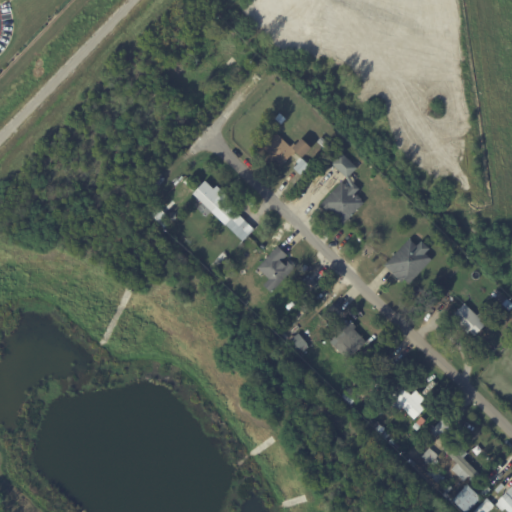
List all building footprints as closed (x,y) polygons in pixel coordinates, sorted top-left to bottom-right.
[(221,32),(245,54),(232,68),(218,55),(224,49),(214,39),(221,32)] [(279,112),(286,118),(281,123),(275,118),(279,112)] [(296,153),(295,154),(293,151),(281,164),(263,146),(276,132),(290,145),(292,143),(295,145),(302,137),(312,147),(303,156),(298,151),(296,153)] [(322,135),(327,140),(322,145),(317,141),(322,135)] [(352,172),(349,175),(354,183),(360,188),(354,194),(355,193),(357,194),(361,197),(362,199),(364,202),(342,225),(332,216),(334,214),(328,209),(327,210),(320,203),(342,180),(344,183),(346,183),(350,186),(351,186),(346,177),(331,163),(341,152),(357,167),(352,172)] [(309,164),(300,174),(293,167),(298,162),(296,160),(300,156),(309,164)] [(213,188),(216,185),(225,194),(223,197),(237,211),(224,224),(210,210),(205,216),(196,207),(202,201),(193,193),(205,180),(213,188)] [(383,264),(409,237),(417,245),(422,240),(430,248),(425,253),(432,259),(409,282),(405,278),(402,281),(383,264)] [(278,245),(288,255),(283,260),(285,263),(288,260),(295,267),(272,291),(264,283),(269,278),(258,266),(278,245)] [(214,264),(219,258),(223,262),(218,267),(214,264)] [(499,291),(502,294),(503,294),(510,300),(505,306),(498,300),(499,298),(496,295),(499,291)] [(464,303),(476,314),(483,307),(493,316),(474,335),(469,331),(467,333),(457,323),(459,321),(453,315),(464,303)] [(341,312),(330,322),(322,314),(333,304),(341,312)] [(332,329),(344,317),(348,320),(350,318),(357,325),(354,327),(366,340),(352,354),(348,351),(344,354),(329,339),(335,332),(332,329)] [(298,332),(307,343),(299,349),(291,338),(298,332)] [(381,365),(392,374),(382,385),(370,374),(380,363),(381,365)] [(424,398),(419,403),(424,408),(414,419),(402,407),(397,412),(382,398),(398,382),(411,395),(416,390),(424,398)] [(449,424),(439,434),(432,427),(442,417),(449,424)] [(457,443),(468,454),(464,458),(481,475),(474,481),(468,475),(463,480),(451,468),(456,462),(442,448),(448,442),(453,447),(457,443)] [(438,455),(430,464),(421,456),(429,447),(438,455)] [(408,463),(411,459),(416,463),(412,467),(408,463)] [(481,498),(466,511),(464,511),(452,500),(467,484),(481,498)] [(511,511),(506,511),(508,511),(504,507),(501,510),(495,502),(497,501),(496,500),(506,491),(505,490),(511,484),(511,511)] [(494,505),(487,511),(472,511),(473,511),(486,497),(494,505)]
